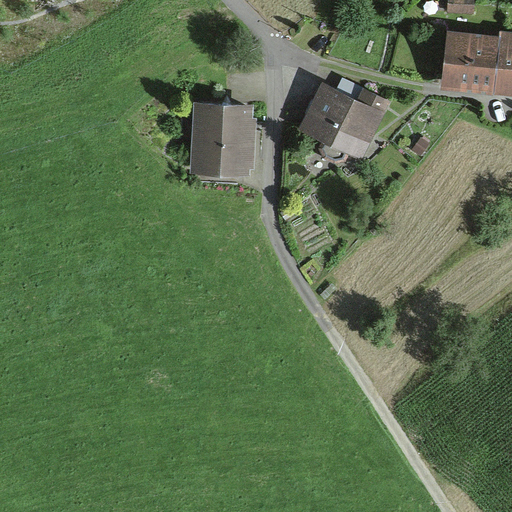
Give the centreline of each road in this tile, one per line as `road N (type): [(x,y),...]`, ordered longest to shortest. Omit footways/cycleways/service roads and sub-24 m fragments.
road 1 (track): [(265,209),(297,281),(452,511)]
road 2 (residential): [(265,209),(273,63),(268,38),(227,0)]
